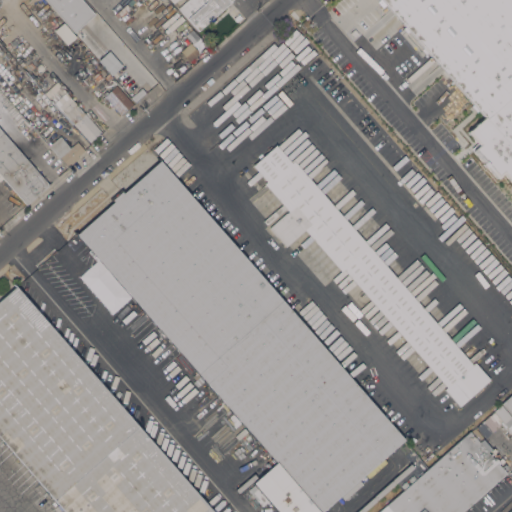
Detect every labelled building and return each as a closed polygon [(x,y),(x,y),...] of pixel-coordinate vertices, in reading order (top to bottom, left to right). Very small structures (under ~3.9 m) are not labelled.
[(45,0),(81,0),(93,14),(73,32),(45,0)] [(229,0),(230,1),(198,30),(178,7),(186,0),(229,0)] [(511,0),(511,153),(508,149),(510,147),(508,145),(506,146),(500,140),(502,138),(484,118),(483,120),(477,113),(479,112),(467,99),(466,100),(460,93),(461,91),(402,24),(401,25),(395,18),(396,17),(394,15),(392,16),(386,9),(388,8),(386,5),(384,7),(378,0),(511,0)] [(54,30),(63,23),(75,36),(66,44),(54,30)] [(111,75),(97,60),(108,50),(122,65),(111,75)] [(101,131),(89,142),(73,123),(71,124),(52,103),(44,93),(56,81),(65,91),(65,92),(101,131)] [(132,103),(120,115),(103,96),(116,85),(132,103)] [(141,88),(145,92),(134,102),(130,97),(141,88)] [(60,135),(69,147),(77,141),(84,150),(77,155),(79,157),(72,163),(71,161),(66,165),(59,157),(58,157),(38,132),(49,123),(59,136),(60,135)] [(0,128),(48,184),(25,204),(0,174),(0,128)] [(472,364),(474,362),(489,379),(459,406),(443,389),(446,387),(342,269),(341,271),(304,229),(285,246),(268,227),(285,212),(286,213),(288,211),(263,183),(266,181),(252,165),(276,144),(291,162),(293,160),(472,364)] [(277,511),(268,501),(262,506),(248,489),(253,484),(252,482),(275,462),(75,234),(113,201),(111,199),(120,191),(122,193),(157,160),(402,440),(321,511),(277,511)] [(210,511),(65,511),(0,437),(0,299),(14,287),(210,511)] [(511,417),(500,404),(511,393),(511,417)] [(511,435),(508,439),(504,435),(509,430),(502,421),(498,424),(499,425),(485,438),(475,427),(489,414),(490,415),(494,412),(493,411),(500,404),(511,417),(511,435)] [(379,511),(470,432),(479,442),(483,438),(491,448),(487,451),(506,473),(461,511),(379,511)]
